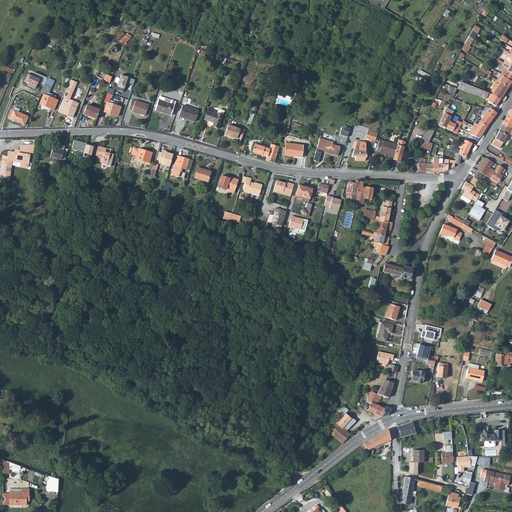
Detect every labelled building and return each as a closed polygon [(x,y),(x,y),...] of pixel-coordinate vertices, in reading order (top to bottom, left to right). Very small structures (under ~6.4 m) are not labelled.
[(483,6),(479,11),(485,16),(489,12),(483,6)] [(119,35),(122,39),(128,34),(124,30),(119,35)] [(128,34),(122,39),(125,43),(131,37),(128,34)] [(511,41),(502,36),(500,40),(505,43),(506,43),(511,45),(511,41)] [(67,39),(62,49),(67,51),(72,41),(67,39)] [(501,57),(505,60),(511,63),(511,55),(510,55),(510,54),(509,54),(505,51),(501,57)] [(497,60),(495,63),(498,65),(511,73),(511,63),(505,60),(503,63),(497,60)] [(13,74),(16,68),(7,63),(4,69),(13,74)] [(511,81),(511,73),(498,65),(497,68),(502,72),(500,75),(511,82),(511,81)] [(27,72),(24,79),(29,81),(28,84),(35,87),(37,81),(44,84),(45,84),(48,77),(34,70),(32,74),(27,72)] [(121,73),(117,85),(124,88),(126,81),(133,84),(135,78),(121,73)] [(500,75),(497,73),(496,75),(498,77),(497,78),(501,81),(501,82),(508,87),(511,82),(500,75)] [(110,82),(113,76),(106,74),(104,80),(110,82)] [(48,77),(45,84),(51,87),(54,80),(48,77)] [(493,77),(492,80),(496,83),(494,85),(497,87),(492,94),(500,99),(508,87),(501,82),(493,77)] [(64,93),(62,95),(64,96),(59,110),(71,115),(77,101),(69,98),(68,97),(75,84),(69,81),(64,93)] [(460,83),(456,89),(474,94),(485,99),(488,93),(485,92),(477,89),(460,83)] [(44,84),(40,93),(42,93),(38,102),(53,108),(56,99),(55,98),(56,95),(49,92),(51,87),(45,84),(44,84)] [(106,91),(103,99),(107,101),(103,110),(117,115),(120,105),(109,101),(110,96),(111,97),(113,93),(106,91)] [(488,93),(485,99),(489,100),(488,101),(495,106),(500,99),(492,94),(488,93)] [(160,96),(159,99),(155,109),(171,115),(175,105),(176,101),(160,96)] [(131,99),(128,109),(144,114),(147,104),(131,99)] [(83,112),(95,117),(99,107),(86,102),(83,112)] [(199,110),(183,105),(179,116),(195,121),(199,110)] [(16,109),(13,108),(9,116),(23,122),(27,114),(21,111),(23,108),(18,106),(16,109)] [(219,127),(225,110),(221,108),(219,109),(218,113),(208,109),(205,119),(214,122),(213,125),(219,127)] [(447,108),(439,125),(445,128),(451,115),(453,111),(447,108)] [(484,116),(479,122),(486,127),(496,113),(489,108),(487,111),(484,109),(481,113),(484,116)] [(451,115),(445,128),(452,131),(454,128),(458,130),(459,129),(462,123),(455,120),(456,118),(451,115)] [(511,116),(507,115),(503,124),(511,128),(511,116)] [(473,126),(468,133),(475,136),(479,138),(486,127),(479,122),(477,125),(474,124),(473,126)] [(228,124),(224,134),(236,138),(236,139),(240,140),(244,128),(240,127),(239,128),(228,124)] [(503,124),(495,139),(492,144),(499,149),(508,133),(511,135),(511,128),(503,124)] [(350,128),(342,126),(340,134),(348,136),(350,128)] [(366,138),(365,138),(375,141),(378,133),(368,130),(366,138)] [(71,150),(83,153),(84,148),(86,141),(74,138),(71,150)] [(320,138),(316,148),(323,150),(324,151),(325,153),(329,155),(333,143),(320,138)] [(452,148),(451,151),(456,154),(465,157),(471,143),(461,138),(460,141),(463,143),(459,151),(452,148)] [(397,145),(395,154),(402,156),(405,142),(399,140),(397,145)] [(285,141),(284,153),(301,155),(302,143),(285,141)] [(380,152),(394,156),(394,155),(395,154),(397,145),(383,141),(383,142),(379,141),(376,152),(380,153),(380,152)] [(356,145),(352,156),(352,157),(356,157),(355,161),(364,161),(365,157),(367,157),(366,152),(365,151),(366,143),(356,142),(356,145)] [(52,146),(50,155),(61,158),(64,149),(64,146),(65,144),(59,143),(59,144),(57,144),(57,147),(52,146)] [(267,155),(265,160),(274,161),(279,145),(271,143),(269,148),(255,143),(252,150),(267,155)] [(335,143),(333,143),(329,155),(337,158),(340,148),(334,146),(335,143)] [(98,147),(96,154),(98,154),(96,159),(102,161),(102,162),(107,164),(108,160),(112,161),(114,152),(105,150),(106,146),(98,144),(98,147)] [(7,151),(6,159),(10,159),(9,162),(19,163),(19,168),(26,169),(32,145),(20,145),(18,150),(13,149),(12,152),(7,151)] [(152,151),(138,147),(133,145),(131,152),(136,153),(135,157),(148,161),(152,151)] [(163,148),(159,161),(169,164),(172,152),(166,151),(166,149),(163,148)] [(182,166),(190,168),(193,157),(177,153),(174,163),(171,172),(184,176),(185,170),(181,169),(182,166)] [(456,154),(455,163),(459,164),(461,158),(466,160),(467,158),(465,157),(456,154)] [(418,171),(426,172),(427,163),(425,163),(426,159),(421,157),(419,163),(418,163),(414,163),(413,170),(418,170),(418,171)] [(433,158),(433,164),(434,164),(433,173),(437,173),(441,172),(442,162),(437,162),(438,158),(435,158),(433,158)] [(485,159),(477,172),(483,175),(490,179),(494,171),(489,169),(493,163),(485,159)] [(194,175),(207,179),(211,168),(197,164),(194,175)] [(494,171),(490,179),(488,182),(495,186),(497,183),(505,170),(498,166),(494,171)] [(157,168),(152,167),(150,172),(146,171),(144,178),(153,181),(157,168)] [(230,175),(226,174),(222,172),(219,182),(230,186),(230,188),(234,190),(239,177),(231,174),(230,175)] [(477,172),(474,178),(480,182),(483,175),(477,172)] [(246,175),(245,181),(242,188),(258,193),(262,182),(256,181),(256,182),(250,180),(251,176),(246,175)] [(474,178),(470,184),(474,187),(476,188),(480,182),(474,178)] [(294,184),(286,182),(285,183),(276,180),(272,192),(290,198),(294,184)] [(511,180),(502,198),(507,201),(511,193),(511,180)] [(348,182),(345,201),(356,202),(357,195),(358,183),(348,182)] [(358,183),(357,195),(356,202),(362,203),(364,201),(364,198),(372,199),(373,188),(365,187),(365,188),(362,188),(363,182),(358,182),(358,183)] [(472,199),(476,193),(472,190),(474,187),(466,182),(462,189),(466,191),(463,196),(471,201),(472,199)] [(163,184),(161,192),(163,193),(168,195),(170,186),(163,184)] [(300,184),(297,193),(311,197),(314,188),(300,184)] [(311,197),(297,193),(296,197),(302,199),(301,202),(308,204),(309,201),(311,197)] [(326,194),(323,204),(330,206),(339,209),(342,200),(342,199),(332,197),(332,196),(326,194)] [(375,216),(374,220),(387,222),(388,223),(392,201),(386,200),(385,207),(383,206),(380,217),(375,216)] [(474,206),(468,215),(479,221),(485,211),(482,208),(484,204),(477,200),(476,202),(474,206)] [(270,214),(267,222),(272,223),(271,227),(274,228),(272,234),(284,238),(286,234),(280,232),(287,211),(275,207),(273,215),(270,214)] [(224,215),(230,217),(231,212),(232,210),(226,208),(224,215)] [(363,217),(366,218),(371,219),(374,220),(375,216),(376,212),(365,210),(363,217)] [(502,214),(495,210),(486,224),(495,230),(497,227),(502,230),(509,220),(504,217),(503,219),(500,216),(502,214)] [(230,217),(229,219),(235,221),(238,214),(231,212),(230,217)] [(456,220),(449,215),(448,217),(451,222),(462,229),(462,228),(464,224),(463,224),(456,220)] [(308,220),(292,216),(289,227),(305,231),(308,220)] [(374,220),(371,219),(371,223),(379,224),(376,235),(384,236),(386,229),(387,222),(374,220)] [(444,224),(440,235),(443,236),(444,234),(453,238),(457,230),(444,224)] [(384,236),(376,235),(371,233),(371,235),(373,236),(372,241),(374,242),(374,246),(378,248),(376,252),(385,255),(388,247),(387,246),(390,238),(384,236)] [(487,234),(485,237),(496,243),(498,244),(502,246),(502,245),(503,244),(487,234)] [(485,237),(482,241),(493,248),(496,243),(485,237)] [(491,258),(491,259),(508,268),(511,259),(511,258),(496,250),(494,254),(491,258)] [(365,257),(363,269),(370,270),(373,259),(365,257)] [(402,268),(385,263),(383,272),(400,276),(400,277),(410,280),(413,269),(403,266),(402,268)] [(375,284),(373,292),(379,295),(381,287),(375,284)] [(475,295),(480,297),(485,288),(479,286),(475,295)] [(479,301),(476,308),(486,313),(489,306),(479,301)] [(399,307),(390,304),(385,317),(395,320),(399,307)] [(392,325),(382,323),(378,339),(374,338),(373,343),(386,346),(387,341),(384,341),(386,332),(390,333),(392,325)] [(441,328),(426,325),(425,331),(422,331),(421,337),(432,339),(433,336),(439,337),(441,328)] [(422,345),(419,344),(416,356),(426,359),(428,349),(431,350),(432,346),(423,343),(422,345)] [(393,353),(378,350),(376,361),(387,363),(388,358),(392,359),(393,353)] [(511,360),(511,357),(511,353),(503,353),(503,356),(496,356),(496,366),(506,366),(506,372),(511,372),(511,360)] [(435,360),(428,359),(427,365),(430,366),(430,368),(433,369),(435,362),(435,360)] [(393,363),(390,369),(397,371),(399,365),(398,365),(393,363)] [(448,364),(439,363),(437,377),(447,378),(448,364)] [(468,368),(465,379),(481,383),(484,372),(468,368)] [(424,373),(414,370),(412,380),(417,381),(417,382),(422,383),(424,373)] [(386,378),(381,385),(392,389),(395,381),(386,378)] [(381,385),(378,392),(383,394),(389,396),(392,389),(381,385)] [(371,402),(368,410),(375,413),(379,404),(377,404),(383,394),(378,392),(371,389),(367,400),(371,402)] [(339,420),(339,421),(344,426),(345,425),(353,417),(348,411),(351,408),(346,404),(341,409),(345,414),(339,420)] [(379,404),(375,413),(383,416),(388,414),(391,410),(392,407),(387,405),(386,408),(379,404)] [(353,417),(345,425),(348,428),(356,420),(353,417)] [(336,424),(331,430),(342,442),(351,433),(344,426),(339,421),(336,424)] [(412,422),(398,426),(401,437),(415,433),(415,432),(417,431),(416,426),(413,427),(412,422)] [(379,434),(363,443),(368,450),(391,439),(388,429),(379,434)] [(505,445),(507,430),(495,430),(495,434),(489,434),(489,433),(488,432),(488,431),(487,431),(486,431),(485,431),(484,431),(484,432),(483,433),(483,435),(482,435),(481,436),(481,437),(480,438),(480,439),(481,440),(483,441),(484,441),(484,447),(494,447),(495,445),(495,440),(500,440),(500,445),(505,445)] [(442,463),(453,462),(452,445),(444,446),(445,452),(441,452),(442,463)] [(423,451),(413,450),(413,462),(409,462),(409,472),(417,474),(417,463),(424,463),(423,451)] [(468,456),(457,457),(458,472),(464,471),(463,467),(471,467),(474,468),(475,465),(477,457),(468,456)] [(489,457),(477,457),(475,465),(489,465),(489,457)] [(7,462),(2,460),(2,462),(2,473),(7,473),(7,469),(11,469),(18,469),(18,466),(7,462)] [(482,469),(480,476),(484,477),(484,481),(488,482),(488,481),(495,483),(494,489),(503,491),(505,485),(508,486),(510,476),(482,469)] [(470,482),(471,476),(464,474),(462,481),(470,483),(470,482)] [(56,480),(50,477),(49,488),(45,488),(44,493),(56,494),(56,480)] [(406,478),(401,504),(410,506),(412,498),(414,487),(441,494),(442,487),(434,485),(406,478)] [(8,505),(8,506),(25,506),(25,501),(28,501),(28,489),(21,489),(20,493),(9,493),(9,494),(5,494),(4,505),(8,505)] [(447,505),(458,508),(461,498),(458,497),(458,495),(450,493),(449,496),(447,505)]
